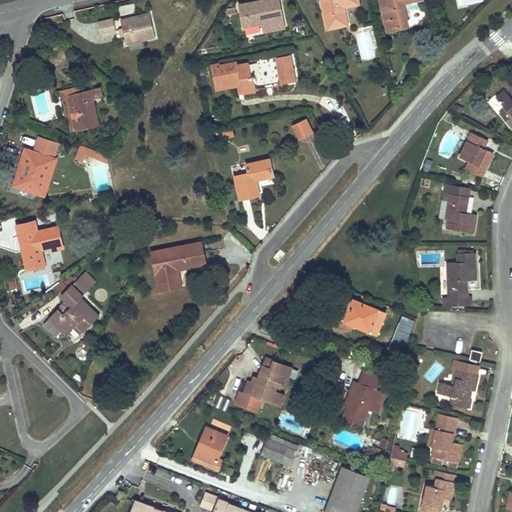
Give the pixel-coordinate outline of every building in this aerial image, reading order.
[(261,0),(258,1),(239,4),(244,26),(262,22),(264,34),(283,30),(282,22),(283,22),(278,0),(261,0)] [(359,4),(358,0),(321,0),(328,29),(348,25),(345,7),(359,4)] [(417,0),(380,0),(387,27),(408,22),(404,3),(417,0)] [(236,14),(235,7),(226,9),(227,16),(236,14)] [(154,37),(149,13),(136,16),(121,20),(126,44),(154,37)] [(115,20),(99,23),(100,29),(116,25),(115,21),(115,20)] [(408,25),(408,22),(387,27),(387,30),(408,25)] [(297,81),(291,54),(276,57),(281,84),(297,81)] [(251,75),(248,62),(237,65),(236,62),(218,65),(218,63),(211,65),(215,87),(240,82),(242,91),(256,89),(253,75),(251,75)] [(242,91),(240,82),(215,87),(215,90),(237,85),(239,92),(242,91)] [(81,91),(79,86),(60,90),(65,117),(67,116),(70,131),(74,131),(67,101),(66,95),(81,91)] [(102,103),(99,87),(81,91),(66,95),(67,101),(74,131),(99,125),(94,104),(102,103)] [(511,100),(504,91),(496,98),(505,109),(500,114),(511,128),(511,100)] [(313,132),(305,117),(292,124),(300,140),(313,132)] [(469,162),(466,169),(482,176),(488,164),(493,153),(485,148),(488,141),(472,133),(471,134),(473,136),(470,142),(468,141),(459,158),(469,162)] [(44,195),(60,144),(39,137),(34,152),(28,150),(25,158),(16,186),(44,195)] [(106,155),(81,145),(76,158),(83,161),(86,155),(108,163),(106,155)] [(274,175),(270,159),(247,165),(249,173),(236,176),(242,200),(261,195),(257,180),(274,175)] [(233,168),(234,175),(246,173),(245,166),(233,168)] [(471,189),(447,185),(445,193),(463,196),(470,197),(471,189)] [(460,212),(463,196),(445,193),(444,201),(448,202),(451,203),(450,211),(447,210),(446,219),(449,220),(447,229),(473,233),(475,223),(476,215),(467,213),(460,212)] [(467,213),(470,197),(463,196),(460,212),(467,213)] [(444,201),(442,201),(439,218),(446,219),(447,210),(448,202),(444,201)] [(20,245),(26,270),(46,265),(42,249),(50,247),(51,251),(63,248),(58,225),(37,230),(35,220),(15,225),(20,245)] [(206,264),(202,242),(152,251),(158,283),(180,280),(178,269),(206,264)] [(285,254),(279,250),(273,257),(278,262),(285,254)] [(444,298),(444,307),(472,305),(472,297),(467,298),(466,281),(476,280),(476,268),(476,253),(475,253),(467,253),(467,251),(467,250),(458,250),(458,262),(448,263),(450,298),(444,298)] [(94,282),(84,272),(68,288),(61,280),(52,287),(66,301),(71,305),(63,313),(58,308),(49,318),(51,320),(52,321),(62,330),(65,334),(72,327),(76,323),(83,331),(98,316),(79,298),(94,282)] [(16,278),(8,280),(11,290),(19,288),(16,278)] [(181,286),(180,280),(158,283),(160,290),(167,289),(181,286)] [(355,326),(371,332),(372,329),(377,331),(384,315),(378,313),(379,311),(354,300),(349,312),(337,308),(335,314),(331,324),(342,329),(345,322),(355,326)] [(71,305),(66,301),(58,308),(63,313),(71,305)] [(414,322),(403,317),(392,344),(395,345),(406,349),(411,336),(409,335),(414,322)] [(52,321),(51,320),(45,326),(51,332),(56,336),(62,330),(52,321)] [(355,326),(345,322),(342,329),(350,332),(352,327),(354,328),(355,326)] [(83,331),(76,323),(72,327),(80,334),(83,331)] [(400,353),(404,355),(406,349),(395,345),(392,353),(398,356),(400,353)] [(472,351),(470,360),(481,362),(482,353),(472,351)] [(273,361),(266,358),(263,367),(270,369),(273,361)] [(477,383),(481,366),(457,360),(453,377),(456,378),(454,386),(451,385),(441,383),(438,393),(453,397),(451,404),(469,408),(471,401),(467,400),(469,390),(473,391),(475,391),(477,383)] [(281,377),(285,365),(273,361),(270,369),(263,367),(260,374),(258,380),(262,381),(260,386),(256,385),(252,396),(264,400),(280,406),(284,396),(275,392),(277,387),(281,377)] [(287,380),(292,367),(285,365),(281,377),(284,379),(287,380)] [(252,396),(256,385),(248,382),(243,395),(251,398),(252,396)] [(347,405),(340,422),(363,431),(370,415),(379,395),(380,393),(364,387),(356,384),(353,391),(357,392),(351,407),(347,405)] [(357,392),(353,391),(347,405),(351,407),(357,392)] [(264,400),(252,396),(251,398),(243,395),(239,394),(235,404),(258,413),(264,400)] [(388,399),(379,395),(370,415),(380,418),(388,399)] [(457,418),(440,415),(437,430),(439,431),(437,438),(435,438),(430,436),(428,446),(435,448),(433,456),(459,462),(461,453),(463,444),(452,442),(457,418)] [(218,458),(228,436),(207,427),(194,456),(215,466),(218,458)] [(437,430),(432,429),(430,436),(435,438),(437,438),(439,431),(437,430)] [(373,438),(372,446),(385,448),(387,441),(373,438)] [(287,447),(267,439),(261,454),(281,462),(287,447)] [(297,451),(287,447),(281,462),(291,466),(297,451)] [(374,448),(369,461),(379,464),(383,452),(374,448)] [(409,453),(394,449),(392,458),(408,461),(409,453)] [(215,466),(194,456),(193,459),(213,468),(219,470),(223,460),(218,458),(215,466)] [(408,461),(392,458),(391,463),(406,467),(408,461)] [(357,511),(370,477),(346,468),(329,511),(357,511)] [(454,482),(456,475),(439,471),(436,487),(428,485),(422,510),(430,511),(439,511),(442,498),(450,500),(452,494),(454,482)] [(463,477),(456,475),(454,482),(461,484),(463,477)] [(124,493),(120,489),(114,496),(118,499),(124,493)] [(244,509),(235,505),(234,507),(225,503),(225,501),(226,500),(216,497),(217,496),(203,491),(198,504),(212,509),(210,511),(255,511),(254,511),(253,511),(247,511),(243,511),(244,509)] [(167,511),(162,510),(161,511),(152,508),(152,506),(143,503),(142,505),(133,501),(128,511),(167,511)]
